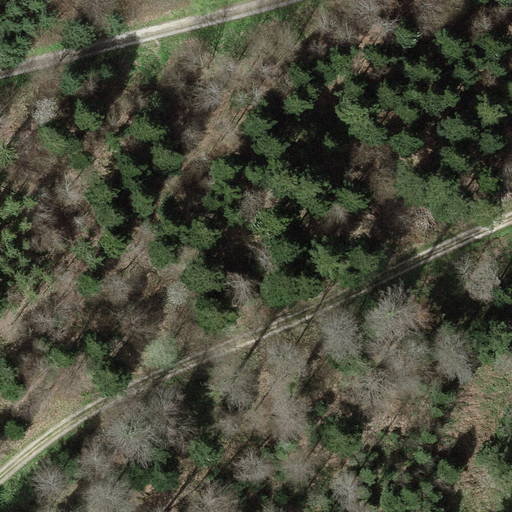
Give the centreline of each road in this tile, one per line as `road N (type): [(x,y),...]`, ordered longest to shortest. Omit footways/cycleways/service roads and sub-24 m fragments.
road 1 (track): [(0,476),(70,422),(145,383),(511,219)]
road 2 (track): [(0,73),(293,0)]
